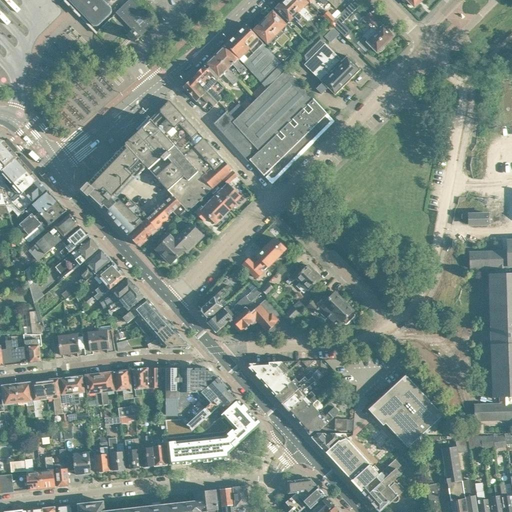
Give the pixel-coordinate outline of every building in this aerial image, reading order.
[(102,0),(63,0),(72,8),(76,13),(78,12),(91,25),(92,26),(92,27),(93,27),(94,28),(95,28),(96,28),(97,28),(98,27),(99,27),(99,26),(110,16),(111,15),(111,14),(112,13),(112,12),(112,11),(111,10),(110,9),(102,0)] [(154,24),(130,0),(129,0),(117,12),(135,30),(129,36),(135,42),(154,24)] [(307,21),(286,0),(285,0),(281,4),(280,4),(278,6),(278,7),(276,9),(290,23),(294,18),(297,21),(299,19),(303,24),(307,21)] [(304,0),(286,0),(307,21),(311,17),(303,9),(309,4),(304,0)] [(358,7),(353,1),(335,19),(331,23),(346,38),(351,32),(342,23),(358,7)] [(330,24),(331,23),(335,19),(327,11),(322,16),(330,24)] [(287,25),(273,12),(272,13),(270,13),(268,15),(268,17),(264,21),(285,42),(289,38),(284,34),(286,32),(283,29),(287,25)] [(363,21),(372,30),(375,33),(367,41),(363,38),(358,43),(365,50),(370,45),(377,53),(378,52),(381,52),(384,49),(384,47),(393,37),(383,26),(383,27),(370,14),(363,21)] [(285,42),(264,21),(259,26),(258,26),(256,28),(256,29),(254,31),(270,47),(271,47),(273,47),(276,44),(276,42),(281,46),(285,42)] [(327,114),(284,67),(264,45),(259,39),(247,25),(227,45),(240,58),(244,65),(267,90),(235,120),(228,112),(216,123),(266,177),(268,175),(271,179),(275,178),(332,121),(327,115),(327,114)] [(333,28),(324,37),(330,43),(339,34),(333,28)] [(361,70),(358,68),(359,67),(356,63),(355,64),(347,56),(342,61),(324,42),(325,40),(319,35),(300,54),(307,61),(303,64),(321,82),(315,88),(322,94),(328,89),(335,96),(361,70)] [(225,46),(215,57),(227,70),(232,66),(241,75),(247,69),(225,46)] [(227,70),(215,57),(206,65),(207,66),(204,68),(215,80),(221,75),(232,86),(238,81),(227,70)] [(215,80),(204,68),(203,69),(192,79),(217,104),(221,100),(215,94),(222,87),(215,80)] [(217,104),(192,79),(184,87),(204,107),(209,102),(214,107),(217,104)] [(258,98),(266,90),(262,85),(253,93),(258,98)] [(252,104),(247,99),(242,104),(247,109),(252,104)] [(170,101),(150,120),(147,117),(127,137),(130,140),(126,144),(127,145),(145,164),(188,210),(209,192),(218,185),(223,179),(233,171),(170,101)] [(38,180),(32,173),(4,142),(0,138),(0,181),(1,185),(2,188),(4,193),(6,202),(8,208),(38,180)] [(116,194),(145,164),(127,145),(126,147),(125,146),(83,190),(102,209),(105,206),(109,210),(107,212),(129,235),(144,221),(116,194)] [(232,188),(241,179),(233,171),(223,179),(229,185),(223,190),(218,185),(209,192),(215,198),(228,211),(236,203),(234,202),(240,196),(232,188)] [(19,214),(46,191),(47,190),(46,189),(41,184),(41,183),(38,180),(8,208),(8,211),(9,213),(14,208),(19,214)] [(48,191),(47,192),(30,208),(34,212),(20,224),(25,231),(58,201),(48,191)] [(172,212),(177,217),(186,209),(173,196),(144,221),(129,235),(139,247),(151,235),(152,236),(158,231),(157,230),(158,229),(159,229),(165,224),(164,224),(170,218),(168,215),(172,212)] [(216,224),(228,211),(215,198),(204,209),(201,207),(196,212),(204,221),(208,216),(216,224)] [(66,211),(58,201),(25,231),(29,236),(44,223),(47,228),(66,211)] [(0,211),(8,211),(8,208),(6,202),(0,202),(0,211)] [(488,214),(469,215),(469,225),(511,223),(511,213),(494,214),(495,219),(488,220),(488,214)] [(70,215),(67,218),(37,243),(38,244),(30,251),(38,260),(79,225),(70,215)] [(192,224),(178,238),(175,241),(184,251),(187,253),(204,236),(192,224)] [(81,227),(80,227),(63,241),(67,246),(58,254),(62,259),(90,237),(81,227)] [(176,259),(184,251),(175,241),(178,238),(170,231),(159,242),(162,244),(156,250),(171,264),(172,263),(173,263),(173,264),(174,264),(175,264),(176,263),(177,263),(177,262),(177,261),(177,260),(177,259),(176,259)] [(91,238),(90,239),(55,267),(64,278),(100,248),(91,238)] [(266,264),(268,266),(286,249),(284,247),(283,244),(281,243),(280,244),(275,238),(258,255),(260,258),(254,264),(249,259),(243,265),(256,278),(262,272),(260,270),(266,264)] [(511,240),(508,241),(508,252),(470,253),(471,268),(496,267),(496,275),(490,275),(494,397),(500,397),(501,405),(475,405),(475,421),(511,419),(511,240)] [(102,250),(101,251),(84,265),(88,270),(82,275),(83,277),(79,281),(82,284),(111,260),(102,250)] [(112,262),(93,278),(99,285),(103,281),(104,283),(96,290),(98,293),(93,297),(86,302),(90,306),(99,299),(126,277),(112,262)] [(25,270),(30,287),(40,277),(31,266),(25,270)] [(305,269),(301,266),(289,279),(292,282),(296,278),(308,290),(320,278),(319,276),(320,276),(315,271),(314,272),(308,266),(305,269)] [(136,287),(126,277),(99,299),(101,304),(97,306),(100,309),(103,308),(104,308),(136,287)] [(79,280),(62,294),(66,298),(82,284),(79,281),(79,280)] [(36,282),(30,287),(34,304),(45,294),(36,282)] [(262,291),(267,296),(274,289),(269,283),(262,291)] [(144,297),(136,287),(104,308),(107,313),(121,307),(124,306),(128,310),(144,297)] [(217,332),(230,321),(245,307),(261,293),(257,287),(246,296),(232,308),(229,305),(226,307),(208,322),(217,332)] [(207,321),(223,307),(226,304),(221,299),(227,293),(223,289),(198,312),(207,321)] [(326,319),(344,302),(335,292),(328,299),(325,296),(318,304),(313,300),(305,308),(309,312),(312,310),(317,314),(319,312),(326,319)] [(146,299),(123,317),(127,323),(137,315),(139,317),(135,321),(140,327),(158,312),(146,299)] [(355,313),(344,302),(326,319),(322,322),(325,326),(328,323),(330,326),(337,319),(343,326),(345,325),(346,325),(354,317),(354,314),(355,313)] [(259,305),(251,313),(257,320),(267,331),(270,329),(270,330),(272,330),(273,330),(274,330),(275,328),(275,326),(274,325),(276,324),(274,322),(277,320),(272,315),(270,317),(259,305)] [(252,325),(257,320),(251,313),(245,307),(230,321),(238,330),(240,329),(241,330),(244,328),(245,329),(251,324),(252,325)] [(290,322),(299,313),(293,307),(284,316),(290,322)] [(36,323),(35,312),(30,312),(32,335),(40,335),(43,335),(39,323),(36,323)] [(169,324),(158,312),(140,327),(150,339),(155,337),(169,324)] [(177,332),(169,324),(155,337),(158,340),(148,345),(149,349),(160,344),(161,344),(163,345),(177,332)] [(116,352),(111,326),(97,328),(98,332),(100,350),(107,349),(107,353),(116,352)] [(128,337),(126,331),(115,334),(116,340),(128,337)] [(100,350),(98,332),(83,333),(86,356),(94,355),(93,351),(100,350)] [(190,346),(177,332),(163,345),(166,349),(187,348),(190,346)] [(86,356),(83,333),(68,335),(70,354),(77,353),(78,357),(86,356)] [(42,345),(40,335),(32,335),(24,335),(28,363),(41,362),(39,346),(42,345)] [(70,354),(68,335),(53,337),(56,360),(64,358),(63,355),(70,354)] [(26,363),(24,348),(19,348),(17,337),(12,338),(15,365),(26,363)] [(15,365),(12,338),(6,338),(7,350),(2,350),(4,366),(15,365)] [(120,343),(117,343),(118,352),(126,351),(120,343)] [(269,389),(294,366),(300,361),(282,362),(262,382),(268,389),(269,389)] [(262,382),(282,362),(250,364),(249,368),(262,382)] [(276,397),(300,375),(301,374),(294,366),(269,389),(276,397)] [(193,369),(166,368),(165,415),(179,416),(179,415),(183,415),(190,411),(200,402),(206,408),(228,389),(211,371),(212,371),(207,369),(207,370),(194,369),(193,369)] [(141,389),(148,388),(148,369),(133,370),(136,396),(142,395),(141,389)] [(161,369),(148,369),(148,388),(161,387),(161,369)] [(289,412),(312,392),(311,392),(321,383),(318,380),(323,375),(318,369),(311,376),(313,377),(282,404),(289,412)] [(114,373),(116,391),(122,390),(123,399),(132,398),(129,375),(128,375),(127,371),(114,373)] [(112,373),(99,375),(102,406),(109,405),(107,391),(114,390),(112,373)] [(313,377),(311,376),(309,374),(303,378),(300,375),(276,397),(282,404),(313,377)] [(102,406),(99,375),(87,376),(89,394),(96,393),(97,406),(102,406)] [(85,392),(83,377),(71,378),(75,405),(81,404),(80,399),(85,398),(85,392)] [(75,405),(71,378),(60,379),(62,395),(63,403),(69,403),(69,405),(75,405)] [(369,409),(369,410),(383,426),(387,422),(409,446),(408,447),(408,448),(443,416),(443,415),(442,416),(422,395),(423,394),(412,381),(410,383),(405,378),(397,385),(396,384),(389,391),(390,392),(370,411),(369,409)] [(62,408),(58,380),(46,381),(45,381),(47,400),(54,399),(54,402),(56,415),(63,414),(62,408)] [(47,400),(45,381),(32,383),(34,401),(36,413),(36,418),(43,417),(41,403),(41,400),(47,400)] [(32,402),(30,383),(17,385),(19,403),(27,402),(28,407),(28,406),(29,414),(36,413),(34,401),(32,402)] [(348,388),(344,383),(340,386),(344,391),(348,388)] [(19,403),(17,385),(0,387),(0,399),(3,399),(3,404),(4,411),(4,412),(12,411),(12,404),(19,403)] [(236,398),(228,389),(206,408),(193,419),(188,425),(193,431),(213,412),(217,416),(236,398)] [(296,419),(317,400),(314,397),(315,396),(312,392),(289,412),(296,419)] [(260,424),(238,400),(224,413),(238,428),(226,439),(168,446),(170,465),(229,458),(228,453),(260,424)] [(303,427),(324,408),(317,400),(296,419),(303,427)] [(334,400),(324,408),(303,427),(310,435),(314,431),(319,431),(322,429),(324,431),(352,431),(353,425),(347,425),(347,420),(336,419),(334,417),(339,413),(335,408),(338,405),(334,400)] [(136,416),(135,410),(135,407),(135,406),(129,406),(130,408),(118,408),(119,417),(120,417),(135,416),(136,416)] [(229,428),(219,418),(200,436),(224,434),(229,428)] [(193,431),(188,425),(185,422),(183,420),(165,419),(165,420),(167,440),(197,437),(193,431)] [(487,432),(486,423),(477,424),(478,433),(487,432)] [(72,439),(70,424),(68,425),(68,429),(63,429),(64,440),(72,439)] [(167,465),(166,452),(165,448),(168,448),(166,433),(162,434),(162,440),(163,440),(163,442),(157,443),(158,446),(152,447),(153,452),(154,466),(167,465)] [(325,434),(324,434),(317,434),(312,437),(326,453),(340,440),(341,440),(348,438),(353,435),(354,435),(354,434),(331,434),(328,437),(325,434)] [(467,452),(465,435),(456,437),(457,447),(458,453),(467,452)] [(154,466),(153,452),(152,447),(151,436),(145,437),(147,448),(140,449),(142,467),(144,467),(145,468),(148,468),(149,467),(154,466)] [(491,436),(482,438),(483,448),(492,447),(491,436)] [(505,436),(493,438),(495,449),(506,447),(505,436)] [(123,443),(116,444),(115,438),(108,439),(110,452),(112,471),(119,470),(120,471),(123,471),(124,469),(126,469),(123,443)] [(340,440),(326,453),(351,480),(351,479),(353,480),(361,473),(360,472),(370,462),(348,438),(341,440),(340,440)] [(414,450),(420,445),(419,438),(411,446),(414,450)] [(141,468),(139,452),(137,439),(125,440),(128,469),(129,469),(130,470),(134,469),(135,468),(141,468)] [(107,442),(100,443),(101,455),(89,456),(91,470),(97,470),(97,472),(99,472),(100,473),(103,472),(104,472),(110,471),(110,470),(107,442)] [(467,511),(463,481),(458,453),(457,447),(441,449),(447,482),(451,502),(448,502),(446,504),(447,509),(449,510),(452,510),(452,511),(467,511)] [(69,485),(66,452),(65,449),(59,450),(61,469),(55,470),(57,487),(69,485)] [(91,470),(89,456),(89,452),(73,454),(76,475),(91,473),(91,470)] [(55,487),(52,457),(51,457),(46,458),(45,458),(47,471),(41,472),(43,488),(55,487)] [(41,489),(39,472),(34,472),(32,459),(30,460),(26,461),(27,472),(29,490),(41,489)] [(395,480),(401,474),(397,469),(400,466),(395,460),(381,474),(362,492),(378,510),(381,510),(388,504),(389,505),(392,502),(394,502),(395,503),(397,502),(399,498),(398,496),(404,491),(395,480)] [(27,472),(26,461),(11,463),(12,473),(19,472),(27,472)] [(351,479),(351,480),(352,481),(362,492),(381,474),(370,462),(360,472),(361,473),(353,480),(351,479)] [(29,490),(27,472),(19,472),(20,480),(13,481),(13,483),(14,492),(29,490)] [(0,493),(8,492),(7,484),(13,483),(13,481),(12,473),(0,474),(0,493)] [(286,482),(283,494),(296,493),(297,495),(296,495),(286,503),(287,504),(284,507),(288,511),(292,509),(317,487),(311,480),(308,479),(288,482),(286,482)] [(469,480),(463,481),(467,511),(478,511),(476,496),(472,496),(469,480)] [(483,483),(481,483),(477,484),(475,484),(479,511),(490,511),(488,499),(485,499),(483,483)] [(440,511),(436,484),(427,486),(430,511),(440,511)] [(511,511),(511,495),(510,485),(500,486),(502,496),(504,511),(511,511)] [(249,511),(246,486),(234,488),(236,507),(234,507),(233,511),(249,511)] [(504,511),(502,496),(500,486),(494,487),(495,496),(489,497),(492,511),(504,511)] [(325,496),(317,487),(292,509),(288,511),(300,511),(304,508),(308,511),(325,496)] [(232,488),(220,489),(222,507),(222,511),(233,511),(234,507),(232,488)] [(218,511),(216,490),(195,492),(196,502),(200,501),(201,511),(218,511)] [(327,497),(310,511),(326,511),(334,505),(328,499),(327,497)] [(201,511),(200,501),(196,502),(104,511),(103,502),(80,505),(80,511),(201,511)]
